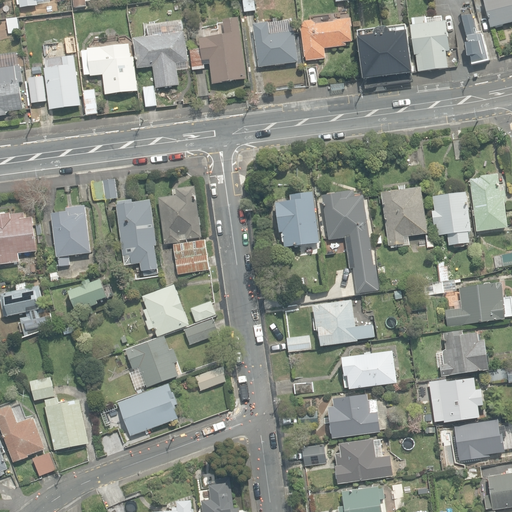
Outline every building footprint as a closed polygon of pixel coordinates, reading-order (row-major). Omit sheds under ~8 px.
[(18,0),(20,9),(37,6),(36,0),(18,0)] [(72,0),(73,8),(87,6),(86,3),(91,3),(90,0),(72,0)] [(93,0),(95,9),(127,5),(126,0),(93,0)] [(242,0),(243,11),(255,10),(254,0),(242,0)] [(511,0),(482,0),(490,29),(511,22),(511,0)] [(470,58),(472,65),(489,61),(482,35),(477,35),(471,10),(468,9),(463,9),(462,10),(460,12),(467,37),(468,37),(469,43),(465,44),(468,58),(470,58)] [(427,24),(426,17),(411,19),(412,26),(411,26),(415,56),(416,56),(418,72),(449,68),(446,52),(450,52),(446,22),(427,24)] [(6,19),(9,35),(20,33),(18,18),(6,19)] [(210,63),(212,84),(247,79),(239,18),(223,20),(225,35),(200,39),(201,49),(190,51),(193,71),(205,69),(204,64),(210,63)] [(302,22),(307,61),(327,59),(325,49),(347,46),(346,43),(353,42),(351,27),(352,26),(351,18),(334,20),(334,22),(316,24),(316,20),(302,22)] [(253,25),(258,68),(299,63),(294,20),(253,25)] [(358,33),(364,80),(412,73),(406,27),(358,33)] [(153,67),(156,89),(179,86),(177,64),(189,62),(185,32),(134,39),(138,69),(153,67)] [(64,41),(66,54),(79,52),(76,39),(64,41)] [(103,81),(105,96),(138,91),(134,56),(131,57),(129,45),(88,50),(91,77),(96,76),(97,82),(103,81)] [(45,69),(50,110),(81,106),(75,56),(63,58),(63,57),(45,59),(46,69),(45,69)] [(303,68),(304,83),(320,81),(318,67),(303,68)] [(0,116),(7,116),(6,112),(24,110),(19,80),(18,80),(17,73),(8,75),(9,82),(0,83),(0,116)] [(143,88),(146,107),(156,106),(153,86),(143,88)] [(84,92),(87,116),(98,114),(95,90),(84,92)] [(37,104),(39,123),(50,121),(48,103),(37,104)] [(453,140),(455,161),(464,159),(462,139),(453,140)] [(406,148),(408,165),(419,164),(417,146),(406,148)] [(470,180),(477,232),(508,228),(504,203),(506,203),(505,191),(500,192),(497,175),(480,177),(480,178),(470,180)] [(115,180),(103,181),(105,200),(117,198),(115,180)] [(103,181),(92,183),(94,201),(105,200),(103,181)] [(158,198),(164,245),(180,243),(180,240),(201,238),(195,187),(176,189),(176,196),(158,198)] [(392,246),(392,249),(410,246),(409,237),(428,234),(422,188),(382,193),(389,247),(392,246)] [(355,197),(354,190),(327,194),(327,195),(322,196),(329,241),(345,238),(350,269),(353,268),(357,294),(379,290),(364,195),(355,197)] [(283,233),(285,248),(320,243),(313,192),(290,195),(291,201),(276,203),(280,234),(283,233)] [(454,245),(454,248),(465,247),(465,244),(470,243),(468,232),(472,232),(466,193),(433,197),(435,211),(432,212),(434,225),(437,225),(438,235),(447,234),(449,246),(454,245)] [(141,264),(143,277),(159,275),(155,245),(158,245),(152,200),(134,203),(133,201),(118,203),(118,205),(117,205),(122,241),(115,242),(116,252),(123,251),(125,266),(141,264)] [(58,257),(59,267),(70,266),(69,256),(91,253),(85,206),(66,208),(67,212),(52,214),(57,257),(58,257)] [(0,215),(0,264),(0,265),(19,262),(18,254),(37,252),(33,218),(25,219),(24,214),(11,215),(11,214),(0,215)] [(373,236),(373,246),(381,246),(381,235),(373,236)] [(174,245),(178,275),(210,270),(205,240),(174,245)] [(511,252),(494,257),(496,268),(511,265),(511,252)] [(335,261),(334,253),(324,255),(326,263),(335,261)] [(450,282),(450,280),(448,266),(445,267),(445,262),(438,263),(440,282),(440,283),(450,282)] [(295,279),(296,288),(303,287),(303,284),(305,283),(304,277),(295,279)] [(70,291),(76,309),(91,304),(92,307),(99,304),(98,301),(109,297),(105,287),(102,279),(91,283),(90,279),(82,282),(84,286),(70,291)] [(455,280),(450,280),(450,282),(440,283),(440,282),(425,284),(426,296),(457,292),(456,283),(461,283),(460,280),(455,280)] [(445,310),(447,326),(507,319),(506,317),(511,316),(511,302),(511,298),(505,298),(503,283),(459,288),(461,301),(447,303),(448,310),(445,310)] [(155,328),(158,338),(190,325),(175,285),(143,297),(148,309),(144,311),(148,321),(145,322),(148,329),(155,328)] [(21,319),(25,336),(53,327),(52,316),(39,318),(38,314),(44,313),(39,286),(0,294),(0,298),(4,318),(26,313),(27,317),(21,319)] [(321,342),(321,346),(358,342),(358,340),(375,338),(373,326),(356,328),(352,300),(314,305),(317,330),(319,330),(319,332),(319,334),(318,336),(319,337),(319,339),(320,340),(321,342)] [(190,308),(196,323),(216,316),(212,303),(211,301),(190,308)] [(185,330),(191,345),(219,334),(213,319),(185,330)] [(440,365),(442,377),(484,372),(489,371),(489,370),(488,366),(490,365),(489,356),(487,355),(485,340),(479,341),(478,333),(463,335),(463,331),(443,334),(446,350),(443,352),(445,364),(440,365)] [(287,338),(289,352),(311,349),(309,336),(287,338)] [(130,373),(136,390),(147,386),(147,387),(180,376),(175,363),(179,361),(174,349),(171,350),(166,337),(127,350),(134,370),(135,369),(135,372),(130,373)] [(348,376),(350,389),(397,383),(393,351),(343,358),(345,377),(348,376)] [(195,377),(201,391),(226,382),(224,366),(195,377)] [(489,371),(484,372),(486,384),(506,382),(505,368),(489,370),(489,371)] [(31,382),(35,401),(55,397),(51,377),(31,382)] [(443,422),(443,423),(480,418),(478,406),(483,405),(481,389),(476,390),(475,379),(430,385),(435,423),(443,422)] [(294,384),(295,395),(313,393),(312,383),(294,384)] [(119,403),(131,437),(179,419),(177,415),(178,415),(175,406),(178,404),(174,393),(173,393),(169,384),(119,403)] [(329,408),(333,439),(381,432),(378,414),(380,413),(378,399),(368,400),(367,395),(333,399),(334,407),(329,408)] [(47,407),(55,451),(88,444),(80,400),(60,404),(58,398),(46,400),(47,407)] [(0,410),(0,422),(14,462),(29,457),(29,456),(46,449),(35,418),(19,424),(12,406),(0,410)] [(100,411),(107,428),(116,424),(110,407),(100,411)] [(298,413),(299,426),(318,425),(317,411),(298,413)] [(454,426),(459,461),(490,457),(489,454),(505,452),(503,437),(506,437),(505,426),(499,426),(498,420),(454,426)] [(0,476),(4,476),(3,475),(5,474),(4,471),(9,470),(3,453),(4,452),(3,448),(4,448),(0,435),(0,476)] [(336,467),(339,485),(394,477),(391,456),(377,458),(374,439),(340,444),(341,453),(337,454),(339,466),(336,467)] [(328,464),(327,443),(304,444),(305,465),(328,464)] [(33,459),(40,476),(57,469),(51,452),(33,459)] [(459,471),(460,480),(483,477),(482,468),(459,471)] [(492,508),(492,510),(511,507),(511,468),(508,469),(509,473),(488,476),(490,493),(484,494),(486,509),(492,508)] [(213,472),(201,474),(202,485),(214,483),(213,472)] [(127,511),(127,501),(143,493),(135,479),(101,497),(108,511),(110,510),(110,511),(127,511)] [(382,511),(381,500),(386,499),(385,488),(380,489),(379,487),(343,491),(345,507),(340,507),(340,511),(382,511)] [(193,509),(193,500),(177,501),(178,507),(173,507),(173,511),(153,511),(195,511),(195,509),(193,509)]
